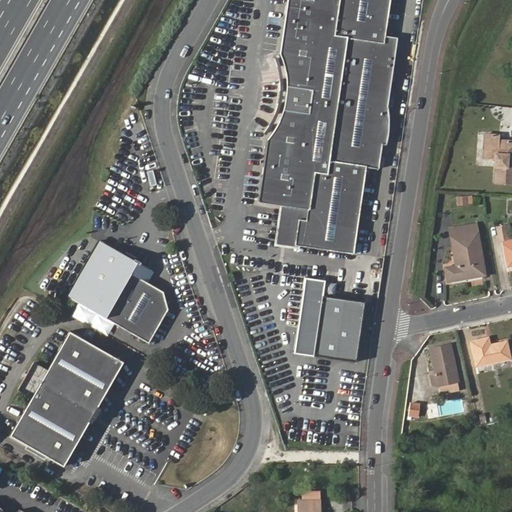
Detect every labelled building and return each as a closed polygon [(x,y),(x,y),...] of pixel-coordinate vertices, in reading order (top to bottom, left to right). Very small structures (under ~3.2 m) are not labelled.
[(285,102),(283,110),(279,121),(273,132),(266,140),(257,202),(279,205),(306,209),(305,220),(297,219),(294,245),(299,246),(352,253),(365,167),(377,169),(381,144),(384,142),(387,134),(387,107),(397,38),(384,36),(389,0),(286,0),(279,53),(282,61),(285,73),(286,86),(286,94),(285,102)] [(482,160),(494,160),(493,169),(494,170),(493,184),(511,185),(511,143),(500,142),(500,137),(484,136),(482,160)] [(457,197),(459,206),(474,203),(473,194),(457,197)] [(306,209),(279,205),(273,246),(299,250),(299,246),(294,245),(297,219),(305,220),(306,209)] [(449,229),(450,237),(476,233),(475,225),(449,229)] [(450,237),(452,247),(456,246),(459,265),(454,266),(444,267),(446,281),(482,275),(476,233),(450,237)] [(501,245),(505,268),(511,266),(511,245),(511,246),(510,243),(501,245)] [(149,287),(132,277),(138,266),(100,244),(69,299),(150,348),(169,314),(165,296),(149,287)] [(156,277),(138,266),(132,277),(149,287),(156,277)] [(271,292),(288,294),(289,278),(272,277),(271,292)] [(366,303),(322,296),(325,280),(304,277),(294,351),(358,360),(366,303)] [(90,422),(98,407),(124,362),(68,331),(45,372),(33,366),(19,391),(31,398),(9,435),(64,466),(90,422)] [(477,366),(510,359),(507,343),(493,345),(493,347),(490,348),(490,346),(488,339),(471,342),(477,366)] [(440,386),(459,382),(451,344),(431,348),(435,371),(439,387),(440,386)] [(461,390),(459,382),(440,386),(441,393),(461,390)] [(408,415),(419,417),(422,403),(411,401),(408,415)] [(104,409),(98,407),(90,422),(95,425),(104,409)] [(299,499),(299,511),(320,511),(321,500),(321,495),(321,490),(305,490),(304,495),(304,499),(299,499)]
